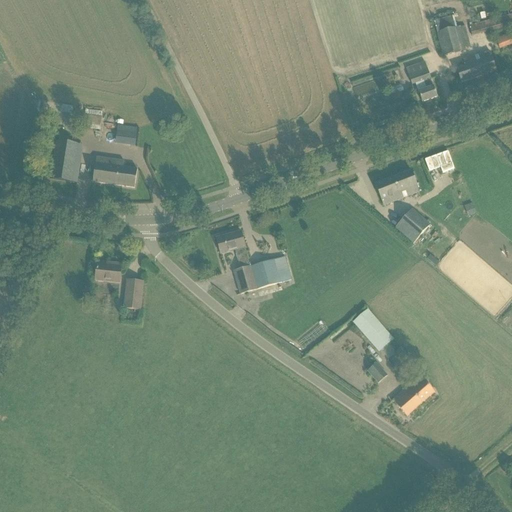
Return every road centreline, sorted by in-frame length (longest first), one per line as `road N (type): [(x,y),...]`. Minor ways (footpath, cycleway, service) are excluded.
road 1 (unclassified): [(461,483),(263,348),(172,272),(144,225)]
road 2 (tertiary): [(238,200),(511,106)]
road 3 (unclassified): [(238,200),(144,0)]
road 4 (tertiary): [(0,201),(144,225)]
